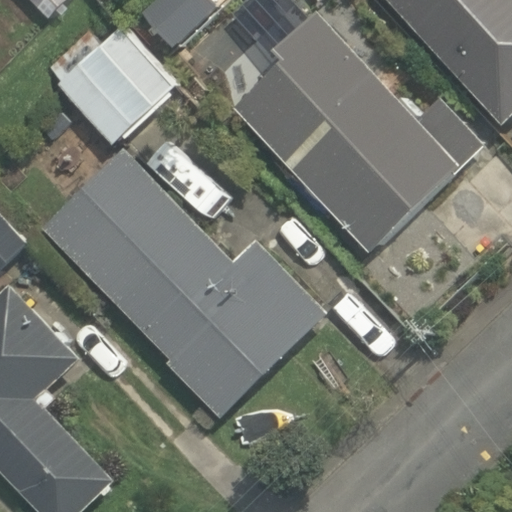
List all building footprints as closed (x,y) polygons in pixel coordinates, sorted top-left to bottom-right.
[(62,0),(29,0),(47,17),(62,0)] [(511,0),(395,0),(511,122),(511,0)] [(239,107),(377,253),(487,148),(441,99),(425,114),(325,9),(283,49),(291,58),(239,107)] [(122,148),(165,108),(182,92),(165,74),(127,32),(66,88),(122,148)] [(50,230),(165,349),(179,363),(177,366),(230,422),(341,316),(269,241),(245,264),(165,181),(134,149),(50,230)] [(0,275),(33,245),(0,209),(0,275)] [(0,302),(0,462),(46,511),(91,511),(121,485),(53,412),(63,403),(53,392),(86,361),(17,287),(0,302)]
